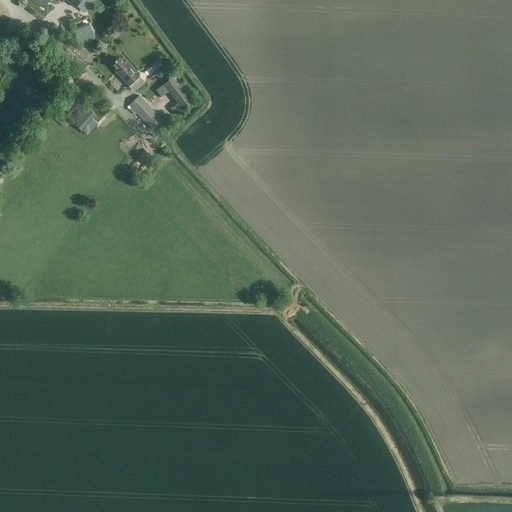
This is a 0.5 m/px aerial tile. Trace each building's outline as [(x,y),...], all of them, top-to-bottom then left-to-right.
[(50,0),(31,0),(44,9),(50,0)] [(82,0),(65,0),(76,8),(82,0)] [(95,38),(88,23),(73,29),(79,44),(95,38)] [(127,61),(125,63),(119,57),(112,64),(118,70),(116,72),(130,85),(140,75),(127,61)] [(195,101),(176,75),(157,89),(162,96),(169,91),(177,103),(171,107),(177,115),(195,101)] [(163,118),(139,94),(129,104),(152,129),(163,118)] [(2,108),(1,111),(0,110),(0,136),(11,116),(9,115),(10,112),(2,108)] [(82,130),(93,119),(96,115),(90,109),(75,125),(82,131),(82,130)] [(72,121),(75,116),(65,110),(62,114),(72,121)]
